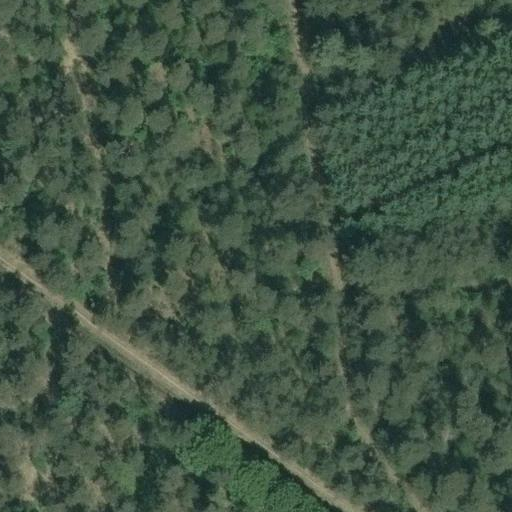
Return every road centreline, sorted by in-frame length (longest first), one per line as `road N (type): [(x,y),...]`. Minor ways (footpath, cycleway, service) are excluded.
road 1 (track): [(403,511),(369,453),(343,357),(293,0)]
road 2 (track): [(358,511),(0,249)]
road 3 (track): [(105,326),(336,314),(511,290)]
